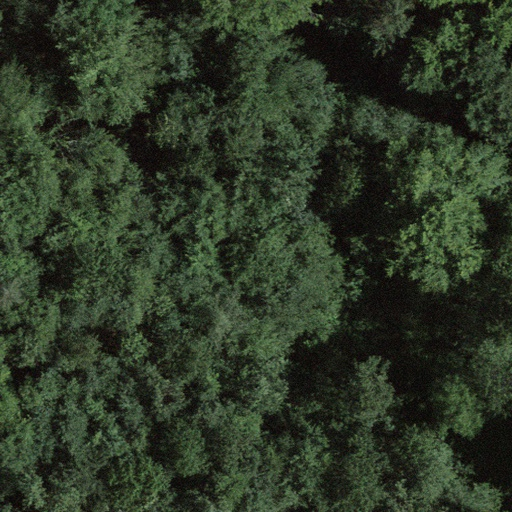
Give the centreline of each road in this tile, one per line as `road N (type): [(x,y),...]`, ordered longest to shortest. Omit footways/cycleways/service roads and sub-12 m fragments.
road 1 (track): [(322,0),(391,82),(455,126),(511,148)]
road 2 (track): [(391,82),(216,0)]
